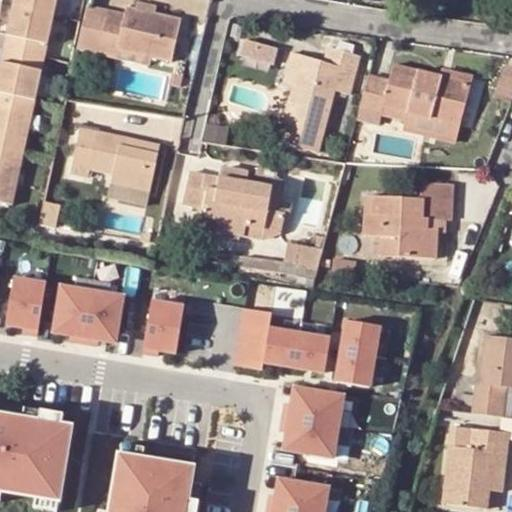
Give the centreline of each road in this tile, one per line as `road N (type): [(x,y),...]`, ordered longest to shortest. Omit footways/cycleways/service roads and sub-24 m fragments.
road 1 (residential): [(0,355),(224,396),(244,407),(258,434),(243,511)]
road 2 (residential): [(511,42),(264,19)]
